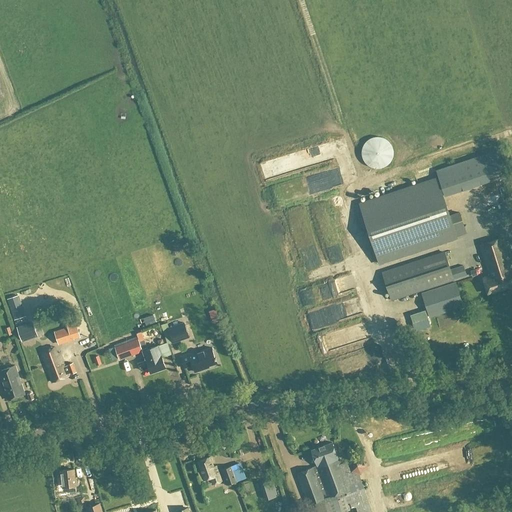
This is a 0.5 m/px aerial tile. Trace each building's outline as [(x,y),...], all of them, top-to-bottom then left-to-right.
[(500,151),(480,157),(436,171),(444,197),(508,176),(500,151)] [(448,217),(442,197),(436,180),(359,205),(378,263),(465,234),(458,213),(448,217)] [(511,272),(501,239),(490,243),(478,246),(488,277),(481,279),(486,295),(511,286),(511,272)] [(444,253),(381,272),(389,300),(466,277),(463,267),(449,271),(444,253)] [(455,284),(421,294),(428,318),(462,308),(455,284)] [(21,342),(37,337),(32,323),(16,328),(21,342)] [(187,338),(183,324),(168,329),(172,343),(187,338)] [(57,346),(73,340),(68,327),(53,333),(57,346)] [(138,340),(114,348),(117,359),(142,351),(138,340)] [(145,361),(138,364),(140,371),(148,369),(150,374),(165,369),(160,357),(157,347),(142,352),(145,361)] [(195,351),(178,357),(183,370),(192,367),(194,372),(204,369),(203,368),(216,363),(210,348),(196,353),(195,351)] [(59,354),(52,356),(50,349),(40,353),(51,383),(67,378),(67,376),(69,375),(74,373),(72,365),(64,367),(59,354)] [(100,365),(97,356),(92,358),(95,367),(100,365)] [(24,396),(14,367),(0,372),(0,381),(6,402),(24,396)] [(385,422),(379,425),(382,435),(389,432),(385,422)] [(408,437),(409,451),(433,451),(433,437),(408,437)] [(313,504),(316,511),(370,511),(357,475),(360,476),(366,468),(363,458),(353,456),(348,462),(340,464),(338,458),(337,459),(331,443),(311,451),(317,467),(297,474),(308,506),(313,504)] [(199,470),(196,471),(200,482),(201,481),(202,482),(208,480),(211,487),(223,482),(217,467),(214,468),(210,458),(196,463),(199,470)] [(128,495),(121,467),(100,472),(107,500),(128,495)] [(232,468),(221,471),(225,486),(237,482),(232,468)] [(73,470),(60,471),(62,488),(68,488),(68,495),(75,494),(74,487),(75,487),(75,486),(77,486),(76,477),(74,477),(73,470)] [(408,501),(410,508),(427,504),(423,490),(388,499),(391,511),(392,511),(402,509),(401,503),(408,501)]
